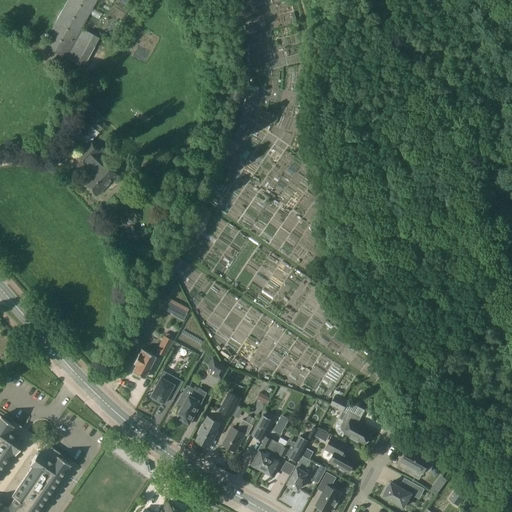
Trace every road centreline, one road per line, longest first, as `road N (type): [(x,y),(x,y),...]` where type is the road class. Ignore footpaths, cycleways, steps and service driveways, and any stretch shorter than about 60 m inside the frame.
road 1 (secondary): [(265,511),(117,415),(0,288)]
road 2 (unknown): [(101,386),(206,205)]
